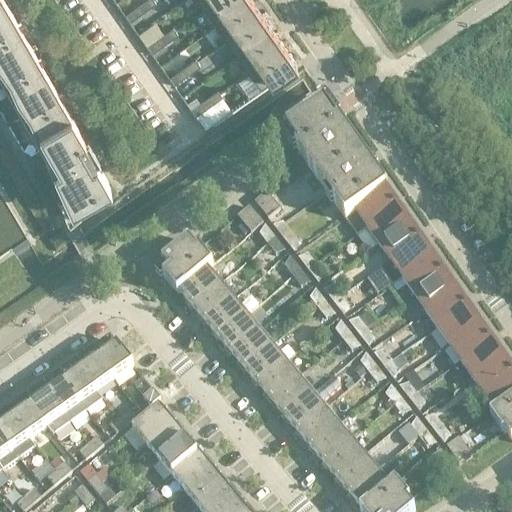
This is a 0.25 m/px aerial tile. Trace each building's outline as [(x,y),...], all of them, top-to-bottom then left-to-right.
[(0,0),(0,75),(53,168),(52,169),(70,208),(109,185),(95,160),(90,162),(78,141),(84,137),(58,92),(61,91),(60,89),(57,91),(38,57),(40,55),(39,54),(37,55),(17,22),(20,20),(19,19),(16,20),(9,7),(4,0),(0,0)] [(153,0),(144,0),(137,5),(142,12),(155,3),(153,0)] [(218,0),(196,0),(204,10),(218,0)] [(251,0),(250,0),(218,0),(204,10),(215,26),(251,0)] [(262,16),(251,0),(215,26),(226,41),(262,16)] [(142,12),(137,5),(124,14),(129,21),(142,12)] [(273,32),(262,16),(226,41),(237,57),(273,32)] [(172,27),(159,36),(164,43),(177,34),(172,27)] [(284,48),(273,32),(237,57),(248,73),(284,48)] [(164,43),(159,36),(146,46),(151,53),(164,43)] [(296,64),(284,48),(248,73),(260,89),(296,64)] [(194,58),(181,68),(186,75),(199,66),(194,58)] [(186,75),(181,68),(168,77),(173,84),(186,75)] [(216,90),(204,99),(209,106),(221,97),(216,90)] [(209,106),(204,99),(190,108),(195,115),(209,106)] [(333,113),(327,105),(285,135),(290,143),(346,222),(356,215),(355,214),(385,193),(386,194),(388,192),(333,113)] [(356,215),(346,222),(357,238),(367,231),(399,208),(399,207),(397,209),(386,194),(385,193),(355,214),(356,215)] [(271,200),(267,194),(254,205),(259,210),(271,200)] [(276,206),(271,200),(259,210),(264,216),(276,206)] [(281,211),(276,206),(264,216),(268,221),(281,211)] [(400,208),(399,208),(367,231),(379,247),(409,226),(397,210),(400,208)] [(254,214),(250,209),(237,219),(242,224),(254,214)] [(259,220),(254,214),(242,224),(247,230),(259,220)] [(264,225),(259,220),(247,230),(251,236),(264,225)] [(283,224),(275,230),(283,240),(291,235),(283,224)] [(420,243),(409,226),(379,247),(390,264),(423,241),(420,243)] [(275,240),(267,230),(260,236),(268,246),(275,240)] [(299,245),(291,235),(283,240),(291,251),(299,245)] [(283,250),(275,240),(268,246),(276,256),(283,250)] [(423,242),(423,241),(390,264),(381,271),(393,288),(402,281),(432,260),(421,243),(423,242)] [(170,274),(163,279),(178,297),(180,295),(179,294),(207,270),(208,271),(213,267),(198,250),(196,251),(189,243),(162,265),(170,274)] [(308,257),(300,262),(308,273),(316,267),(308,257)] [(444,276),(432,260),(402,281),(414,298),(447,275),(446,275),(444,276)] [(300,272),(292,262),(285,268),(293,278),(300,272)] [(324,277),(316,267),(308,273),(316,283),(324,277)] [(179,294),(180,295),(192,309),(190,311),(220,286),(208,271),(207,270),(179,294)] [(308,282),(300,272),(293,278),(301,288),(308,282)] [(447,275),(414,298),(426,315),(456,293),(445,277),(447,275)] [(233,301),(220,286),(190,311),(190,312),(192,310),(205,325),(203,327),(233,301)] [(333,289),(326,295),(334,305),(341,299),(333,289)] [(467,310),(456,293),(426,315),(438,331),(470,308),(467,310)] [(326,304),(318,294),(310,300),(318,310),(326,304)] [(349,309),(341,299),(334,305),(342,315),(349,309)] [(247,317),(233,301),(203,327),(206,325),(218,340),(216,342),(216,343),(247,317)] [(334,315),(326,304),(318,310),(326,321),(334,315)] [(470,309),(470,308),(438,331),(449,348),(480,327),(468,310),(470,309)] [(260,333),(247,317),(216,343),(219,341),(231,356),(229,358),(260,333)] [(359,321),(351,327),(359,337),(367,331),(359,321)] [(351,337),(343,326),(335,332),(343,342),(351,337)] [(491,343),(480,327),(449,348),(461,365),(494,342),(493,341),(491,343)] [(375,342),(367,331),(359,337),(367,348),(375,342)] [(273,348),(260,333),(229,358),(230,359),(232,357),(244,372),(242,374),(273,348)] [(359,347),(351,337),(343,342),(351,353),(359,347)] [(117,350),(111,342),(94,354),(114,383),(134,369),(118,350),(117,350)] [(494,342),(461,365),(473,381),(503,360),(492,344),(494,342)] [(286,364),(273,348),(242,374),(243,374),(245,372),(258,387),(255,389),(256,390),(286,364)] [(384,353),(376,359),(384,369),(392,364),(384,353)] [(114,383),(94,354),(77,366),(97,395),(114,383)] [(376,369),(368,359),(361,365),(369,375),(376,369)] [(511,372),(503,360),(473,381),(485,398),(511,378),(511,372)] [(299,380),(286,364),(256,390),(258,388),(271,403),(268,405),(269,405),(299,380)] [(400,374),(392,364),(384,369),(392,380),(400,374)] [(103,403),(97,395),(77,366),(60,378),(87,415),(103,403)] [(384,379),(376,369),(369,375),(377,385),(384,379)] [(87,415),(60,378),(44,389),(70,427),(87,415)] [(511,378),(485,398),(496,413),(496,415),(511,403),(511,378)] [(312,395),(299,380),(269,405),(269,406),(271,404),(284,419),(282,421),(312,395)] [(409,385),(401,391),(409,402),(417,396),(409,385)] [(70,427),(44,389),(27,401),(47,430),(53,439),(70,427)] [(401,401),(393,391),(386,397),(394,407),(401,401)] [(143,400),(150,408),(160,400),(153,392),(143,400)] [(326,411),(312,395),(282,421),(284,419),(297,434),(295,436),(295,437),(326,411)] [(425,406),(417,396),(409,402),(417,412),(425,406)] [(47,430),(27,401),(10,413),(30,442),(47,430)] [(409,411),(401,401),(394,407),(402,417),(409,411)] [(511,403),(496,415),(496,413),(490,417),(503,436),(506,434),(511,442),(511,403)] [(173,425),(159,409),(132,431),(146,448),(173,425)] [(339,427),(326,411),(295,437),(298,435),(310,450),(308,452),(339,427)] [(35,450),(30,442),(10,413),(0,420),(0,434),(19,462),(35,450)] [(128,413),(119,420),(126,429),(135,421),(128,413)] [(434,418),(427,424),(435,434),(442,428),(434,418)] [(126,429),(119,420),(110,428),(117,436),(126,429)] [(427,433),(419,423),(411,429),(419,439),(427,433)] [(186,441),(173,425),(146,448),(159,463),(186,441)] [(352,442),(339,427),(308,452),(309,453),(311,451),(323,466),(321,468),(352,442)] [(450,438),(442,428),(435,434),(443,444),(450,438)] [(435,443),(427,433),(419,439),(427,449),(435,443)] [(19,462),(0,434),(0,470),(2,473),(19,462)] [(466,435),(460,440),(465,446),(470,442),(466,435)] [(97,439),(88,447),(95,455),(104,448),(97,439)] [(459,439),(446,449),(450,454),(463,445),(459,439)] [(199,456),(186,441),(159,463),(172,479),(199,456)] [(365,458),(352,442),(321,468),(322,468),(324,466),(337,481),(334,483),(335,484),(365,458)] [(468,451),(463,445),(450,454),(455,460),(468,451)] [(95,455),(88,447),(79,454),(86,463),(95,455)] [(472,457),(468,451),(455,460),(459,466),(472,457)] [(445,458),(441,452),(428,461),(432,467),(445,458)] [(213,472),(199,456),(172,479),(186,495),(213,472)] [(378,474),(365,458),(335,484),(337,482),(350,497),(347,499),(348,499),(378,474)] [(450,464),(445,458),(432,467),(437,473),(450,464)] [(454,470),(450,464),(437,473),(441,479),(454,470)] [(65,466),(56,473),(63,482),(72,474),(65,466)] [(226,487),(213,472),(186,495),(199,510),(226,487)] [(63,482),(56,473),(47,481),(54,489),(63,482)] [(390,488),(378,474),(348,499),(348,500),(350,498),(362,511),(364,511),(391,489),(390,488)] [(96,478),(88,485),(94,492),(102,485),(96,478)] [(395,484),(390,488),(391,489),(364,511),(362,511),(415,511),(408,503),(410,501),(395,484)] [(108,492),(102,485),(94,492),(100,499),(108,492)] [(228,511),(239,503),(226,487),(199,510),(200,511),(228,511)] [(89,496),(83,489),(74,496),(81,503),(89,496)] [(34,492),(25,499),(32,508),(41,500),(34,492)] [(95,503),(89,496),(81,503),(87,510),(95,503)] [(27,511),(32,508),(25,499),(16,507),(20,511),(27,511)] [(246,511),(239,503),(228,511),(246,511)]
